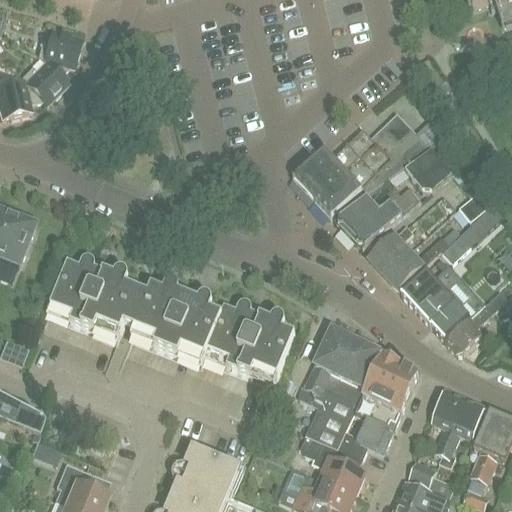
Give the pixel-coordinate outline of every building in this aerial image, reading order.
[(511,0),(464,0),(469,16),(494,8),(502,33),(511,29),(511,0)] [(59,83),(61,81),(68,74),(73,75),(82,44),(53,36),(49,49),(42,48),(38,60),(45,68),(59,83)] [(429,65),(420,70),(426,82),(435,77),(429,65)] [(59,83),(45,68),(35,77),(31,72),(20,82),(21,86),(23,86),(28,110),(30,110),(42,107),(46,112),(70,90),(61,81),(59,83)] [(0,120),(1,123),(1,125),(31,118),(30,110),(28,110),(23,86),(21,86),(9,89),(7,84),(0,85),(0,120)] [(367,201),(414,167),(430,154),(449,141),(432,124),(416,139),(397,119),(371,144),(363,135),(333,164),(324,154),(292,183),(330,223),(362,194),(367,201)] [(476,179),(471,170),(454,143),(433,156),(432,156),(452,181),(459,189),(470,203),(484,191),(476,179)] [(431,197),(452,181),(432,156),(406,176),(421,196),(431,197)] [(367,203),(333,227),(362,255),(420,207),(409,193),(399,201),(393,193),(373,210),(367,203)] [(459,213),(470,227),(493,209),(481,195),(459,213)] [(490,213),(442,258),(453,269),(501,224),(490,213)] [(0,263),(20,271),(37,231),(0,217),(0,263)] [(383,280),(409,256),(401,248),(412,238),(406,231),(394,242),(393,241),(368,264),(383,280)] [(409,256),(383,280),(398,296),(423,273),(421,271),(446,248),(441,243),(417,265),(409,256)] [(83,334),(106,277),(95,273),(96,270),(96,268),(94,265),(91,263),(87,263),(85,265),(83,267),(81,272),(69,267),(47,319),(83,334)] [(402,301),(401,301),(403,302),(430,332),(431,333),(432,333),(445,347),(485,311),(449,272),(434,285),(427,277),(402,301)] [(117,282),(106,277),(83,334),(118,348),(122,338),(132,342),(150,299),(127,290),(129,285),(129,283),(129,280),(127,278),(123,277),(120,278),(118,280),(117,282)] [(153,292),(150,299),(132,342),(167,356),(189,302),(179,298),(180,295),(179,292),(177,289),(173,288),(169,289),(167,292),(165,297),(153,292)] [(485,311),(445,347),(456,359),(462,361),(463,360),(484,340),(478,333),(508,306),(500,298),(485,311)] [(199,306),(189,302),(167,356),(180,362),(183,354),(205,363),(222,320),(211,316),(212,312),(213,309),(213,306),(211,303),(207,301),(204,301),(201,304),(199,306)] [(226,313),(222,320),(205,363),(240,377),(262,322),(252,318),(252,316),(251,313),(250,310),(247,309),(244,309),(241,310),(239,312),(237,317),(226,313)] [(262,322),(240,377),(275,392),(295,341),(284,336),(285,333),(286,330),(286,327),(284,324),(278,323),(275,324),(273,327),(262,322)] [(319,414),(306,441),(338,454),(346,437),(363,402),(366,396),(362,394),(380,358),(365,351),(333,335),(315,372),(304,394),(299,405),(319,414)] [(6,346),(0,360),(0,364),(21,373),(28,355),(6,346)] [(346,437),(338,454),(363,465),(368,454),(384,461),(393,438),(394,438),(418,380),(398,370),(396,366),(390,363),(387,365),(382,363),(366,396),(363,402),(346,437)] [(0,396),(0,423),(39,438),(45,424),(43,419),(0,396)] [(466,405),(446,397),(432,429),(444,435),(435,459),(442,462),(443,462),(466,405)] [(456,462),(452,461),(460,441),(473,446),(486,413),(466,405),(443,462),(442,462),(440,469),(451,474),(456,462)] [(472,483),(474,483),(480,486),(507,422),(490,415),(474,453),(483,457),(472,483)] [(269,464),(284,470),(302,428),(288,422),(269,464)] [(511,424),(507,422),(480,486),(488,489),(499,463),(507,467),(511,455),(511,424)] [(358,476),(363,465),(338,454),(306,441),(301,453),(304,461),(315,465),(313,469),(327,475),(322,487),(356,501),(366,480),(358,476)] [(38,448),(32,462),(41,465),(47,452),(38,448)] [(193,455),(179,489),(169,511),(224,511),(240,474),(193,455)] [(429,495),(434,482),(437,476),(416,467),(408,486),(429,495)] [(61,496),(56,508),(66,511),(103,511),(108,503),(84,493),(90,480),(66,470),(56,493),(61,496)] [(283,495),(278,507),(289,511),(351,511),(356,501),(322,487),(321,487),(308,482),(303,493),(299,502),(283,495)] [(434,482),(429,495),(451,505),(457,491),(456,491),(456,492),(434,482)] [(399,510),(404,511),(449,511),(450,511),(437,505),(439,502),(408,489),(399,510)] [(486,511),(490,505),(469,496),(464,508),(472,511),(486,511)]
